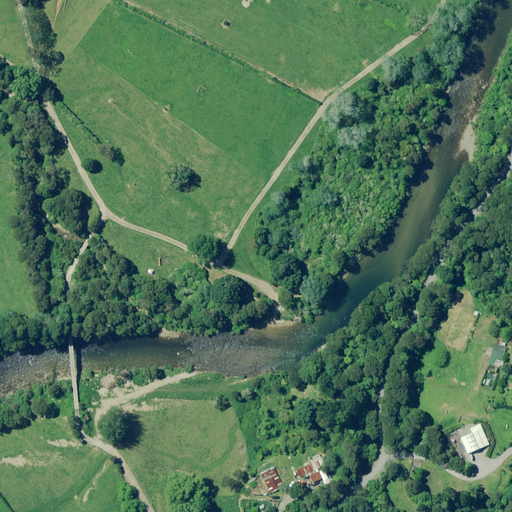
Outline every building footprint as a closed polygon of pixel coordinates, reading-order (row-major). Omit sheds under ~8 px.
[(496,344),(494,351),(506,354),(507,347),(506,347),(507,343),(503,342),(502,346),(496,344)] [(506,361),(496,359),(495,366),(504,368),(506,361)] [(499,375),(487,371),(482,387),(494,390),(499,375)] [(467,436),(473,452),(491,445),(482,424),(471,429),(473,433),(467,436)] [(473,452),(467,436),(462,438),(469,454),(473,452)] [(479,459),(474,453),(469,457),(475,463),(479,459)] [(298,470),(301,478),(310,475),(313,483),(319,481),(312,464),(298,470)] [(256,473),(254,469),(246,474),(248,477),(256,473)] [(283,484),(276,469),(263,476),(270,491),(283,484)]
